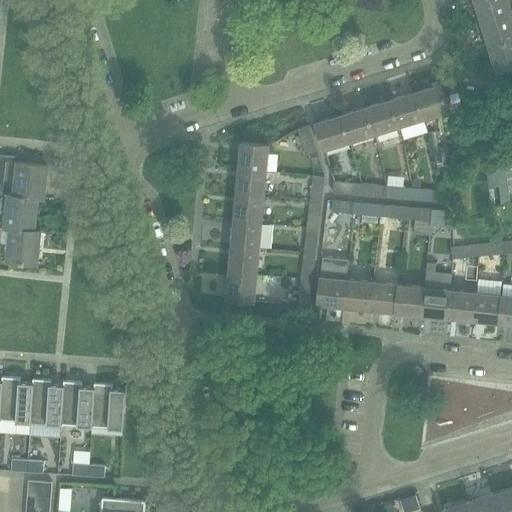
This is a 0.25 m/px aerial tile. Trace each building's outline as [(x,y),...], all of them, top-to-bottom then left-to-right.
[(474,0),(482,22),(511,13),(508,0),(474,0)] [(482,22),(489,47),(511,39),(511,12),(511,13),(482,22)] [(511,39),(489,47),(497,72),(511,67),(511,39)] [(442,84),(417,92),(426,120),(450,113),(442,84)] [(417,92),(392,99),(400,128),(426,120),(417,92)] [(392,99),(367,107),(375,136),(400,128),(392,99)] [(367,107),(341,115),(350,144),(375,136),(367,107)] [(350,144),(341,115),(316,123),(325,151),(350,144)] [(317,151),(315,145),(309,125),(298,129),(306,155),(317,151)] [(242,142),(239,167),(267,170),(270,144),(242,142)] [(351,168),(362,168),(362,152),(350,152),(351,168)] [(17,163),(13,195),(13,197),(38,199),(44,200),(48,166),(17,163)] [(239,167),(237,194),(265,196),(266,183),(267,170),(239,167)] [(415,187),(404,186),(403,198),(426,199),(427,187),(424,187),(423,172),(413,172),(415,187)] [(313,175),(310,203),(322,204),(325,177),(313,175)] [(451,181),(440,180),(439,188),(427,187),(426,199),(450,201),(451,181)] [(358,182),(334,181),(333,192),(357,194),(358,182)] [(381,184),(358,182),(357,194),(380,196),(381,184)] [(404,186),(381,184),(380,196),(403,198),(404,186)] [(237,194),(234,219),(262,222),(265,196),(237,194)] [(4,229),(10,229),(10,228),(35,231),(38,199),(13,197),(13,195),(7,195),(4,229)] [(356,202),(333,200),(332,212),(355,214),(356,202)] [(382,204),(356,202),(355,214),(381,216),(382,204)] [(322,204),(310,203),(307,231),(318,232),(322,204)] [(407,206),(382,204),(381,216),(406,218),(407,206)] [(433,208),(407,206),(406,218),(432,220),(433,208)] [(449,209),(433,208),(432,220),(432,224),(449,225),(450,209),(449,209)] [(234,219),(232,245),(260,248),(262,222),(234,219)] [(10,228),(10,229),(6,262),(37,265),(41,231),(35,231),(10,228)] [(318,232),(307,231),(303,258),(315,260),(318,232)] [(507,251),(506,240),(480,242),(481,254),(507,251)] [(481,254),(480,242),(454,244),(455,256),(481,254)] [(232,245),(229,271),(257,274),(260,248),(232,245)] [(315,260),(303,258),(300,286),(312,287),(315,260)] [(257,274),(229,271),(227,298),(255,301),(257,274)] [(318,304),(343,307),(346,279),(321,276),(318,304)] [(343,307),(370,310),(373,281),(346,279),(343,307)] [(370,310),(395,312),(398,284),(373,281),(370,310)] [(395,312),(422,315),(425,287),(398,284),(395,312)] [(312,287),(300,286),(298,305),(309,306),(310,300),(312,287)] [(422,315),(447,318),(450,289),(425,287),(422,315)] [(447,318),(474,320),(477,292),(450,289),(447,318)] [(474,320),(499,323),(502,295),(477,292),(474,320)] [(499,323),(511,324),(511,295),(502,295),(499,323)] [(30,423),(33,383),(21,382),(21,378),(2,377),(2,381),(0,409),(0,420),(1,421),(1,420),(16,421),(16,422),(30,423)] [(33,379),(33,383),(30,423),(32,423),(32,422),(47,423),(47,424),(61,425),(63,385),(52,384),(52,380),(33,379)] [(64,381),(63,385),(61,425),(62,425),(62,424),(78,425),(77,426),(91,427),(94,387),(82,386),(83,382),(64,381)] [(108,428),(123,429),(124,429),(127,385),(125,385),(125,389),(113,388),(113,384),(94,383),(94,387),(91,427),(93,427),(108,428)] [(28,472),(28,460),(12,459),(11,471),(28,472)] [(45,461),(28,460),(28,472),(44,473),(45,461)] [(89,476),(90,464),(74,463),(73,475),(89,476)] [(106,465),(90,464),(89,476),(105,478),(106,465)] [(74,479),(72,503),(86,503),(87,479),(74,479)] [(52,482),(29,480),(28,492),(51,494),(52,482)] [(511,511),(511,487),(491,494),(497,511),(511,511)] [(51,494),(28,492),(27,505),(50,507),(51,494)] [(497,511),(491,494),(469,501),(472,511),(497,511)] [(145,511),(146,501),(102,498),(101,511),(145,511)] [(472,511),(469,501),(444,509),(444,511),(472,511)]
